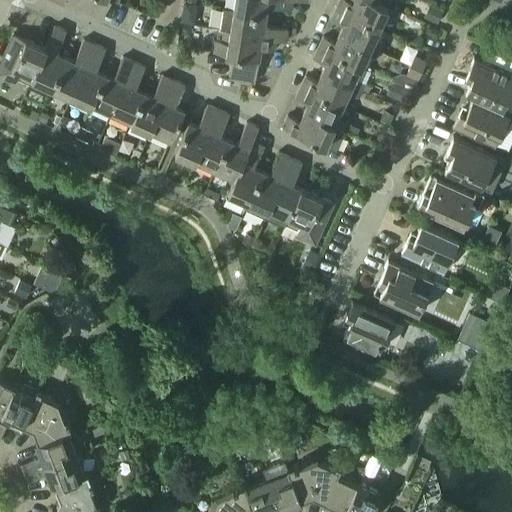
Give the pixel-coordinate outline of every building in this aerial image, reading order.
[(114,0),(117,1),(117,0),(67,0),(66,4),(90,14),(96,0),(114,0)] [(101,20),(110,0),(96,0),(90,14),(101,20)] [(234,0),(234,8),(233,9),(266,15),(267,5),(291,9),(292,0),(234,0)] [(349,0),(339,0),(336,7),(378,26),(383,14),(394,18),(398,10),(385,4),(385,5),(373,0),(353,0),(353,2),(349,0)] [(224,6),(220,28),(224,28),(230,29),(230,30),(275,38),(275,39),(286,41),(288,28),(264,24),(266,15),(233,9),(234,8),(224,6)] [(343,23),(339,32),(380,50),(383,43),(372,38),(378,26),(336,7),(331,18),(343,23)] [(29,82),(49,91),(65,56),(56,52),(66,30),(54,25),(44,47),(45,47),(29,82)] [(216,39),(214,51),(232,54),(228,77),(255,81),(257,70),(260,48),(273,50),(275,39),(275,38),(230,30),(230,29),(224,28),(222,40),(216,39)] [(323,36),(318,46),(360,65),(366,53),(376,58),(380,50),(339,32),(335,41),(323,36)] [(17,77),(29,82),(45,47),(44,47),(13,33),(0,62),(0,75),(15,82),(17,77)] [(65,56),(49,91),(70,101),(72,95),(71,95),(94,43),(84,38),(74,60),(65,56)] [(72,95),(91,104),(104,74),(96,70),(106,48),(94,43),(71,95),(72,95)] [(325,63),(321,72),(362,90),(365,83),(354,78),(360,65),(318,46),(313,57),(325,63)] [(411,64),(416,67),(422,69),(426,60),(415,55),(411,64)] [(104,74),(91,104),(111,112),(134,61),(123,56),(113,78),(104,74)] [(465,92),(472,95),(502,108),(511,85),(511,73),(474,56),(467,71),(473,73),(465,92)] [(134,61),(111,112),(130,121),(144,91),(135,88),(145,66),(134,61)] [(417,78),(422,69),(416,67),(411,64),(406,73),(417,78)] [(305,75),(301,86),(342,105),(348,92),(359,97),(362,90),(321,72),(317,80),(305,75)] [(144,91),(130,121),(150,130),(173,78),(162,73),(153,95),(144,91)] [(184,83),(173,78),(150,130),(171,140),(184,110),(174,105),(184,83)] [(308,102),(304,111),(344,129),(348,122),(337,117),(342,105),(301,86),(296,97),(308,102)] [(502,108),(472,95),(464,112),(459,110),(452,125),(495,144),(504,124),(508,126),(511,117),(511,113),(502,108)] [(174,151),(195,160),(218,108),(208,103),(198,125),(188,121),(174,151)] [(218,108),(195,160),(215,169),(228,139),(220,135),(229,113),(218,108)] [(344,129),(304,111),(300,120),(288,114),(282,126),(335,150),(344,129)] [(228,139),(215,169),(233,177),(234,178),(248,148),(252,139),(253,140),(259,127),(247,121),(237,143),(228,139)] [(452,153),(444,170),(481,187),(491,191),(506,158),(500,156),(453,135),(446,150),(452,153)] [(228,191),(225,196),(246,206),(262,170),(253,166),(263,144),(253,140),(252,139),(234,178),(233,177),(228,191)] [(271,174),(262,170),(246,206),(245,208),(264,217),(291,157),(280,152),(271,174)] [(291,157),(264,217),(283,226),(284,223),(287,217),(288,218),(301,188),(292,184),(302,162),(291,157)] [(473,192),(430,172),(415,205),(463,227),(474,203),(478,205),(484,192),(474,188),(473,192)] [(288,218),(287,217),(284,223),(298,229),(295,234),(315,243),(333,202),(301,188),(288,218)] [(0,219),(10,224),(16,211),(0,204),(0,219)] [(462,239),(421,221),(413,238),(408,236),(401,252),(443,271),(453,249),(457,251),(462,239)] [(433,279),(388,259),(373,292),(418,312),(433,279)] [(395,319),(352,300),(345,316),(350,318),(343,335),(380,352),(395,319)] [(479,347),(491,320),(469,310),(457,337),(479,347)] [(0,415),(10,393),(14,386),(13,386),(0,379),(0,415)] [(10,393),(0,415),(0,417),(8,421),(21,427),(22,424),(21,424),(35,395),(34,395),(35,393),(36,390),(16,380),(13,386),(14,386),(10,393)] [(35,395),(21,424),(22,424),(32,429),(37,442),(67,431),(67,432),(71,431),(60,403),(57,404),(55,398),(44,393),(36,390),(35,393),(34,395),(35,395)] [(40,456),(20,464),(23,473),(43,465),(75,453),(67,432),(67,431),(37,442),(34,443),(40,456)] [(43,465),(23,473),(27,482),(46,474),(52,488),(54,487),(54,486),(84,475),(83,474),(75,453),(43,465)] [(299,501),(300,500),(313,496),(323,500),(324,501),(337,472),(338,472),(340,467),(321,458),(315,461),(314,457),(286,468),(288,472),(288,471),(299,501)] [(284,460),(262,468),(267,479),(279,511),(301,503),(300,500),(299,501),(288,471),(288,472),(286,468),(287,468),(284,460)] [(343,511),(358,481),(338,472),(337,472),(324,501),(323,500),(322,503),(341,511),(343,511)] [(84,475),(54,486),(54,487),(59,499),(54,509),(54,510),(58,511),(94,511),(96,508),(94,501),(98,500),(87,473),(83,474),(84,475)] [(278,511),(279,511),(267,479),(246,487),(245,488),(254,511),(278,511)] [(369,511),(379,491),(358,481),(343,511),(369,511)] [(254,511),(245,488),(246,487),(245,483),(217,494),(218,497),(212,500),(206,511),(254,511)]
